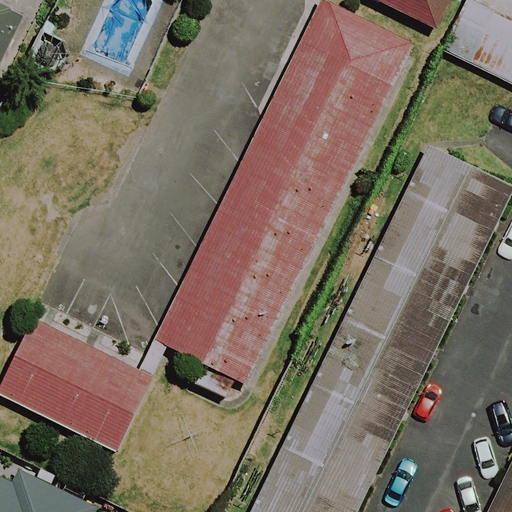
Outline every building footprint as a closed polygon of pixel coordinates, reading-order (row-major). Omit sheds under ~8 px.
[(381,0),(453,37),(472,0),(381,0)] [(433,52),(347,8),(173,346),(259,390),(433,52)] [(43,39),(0,17),(0,117),(3,119),(43,39)] [(360,511),(511,217),(511,181),(446,148),(262,504),(276,511),(360,511)] [(169,389),(54,330),(19,398),(135,456),(169,389)] [(0,511),(152,511),(0,437),(0,511)] [(511,511),(511,476),(493,511),(511,511)]
